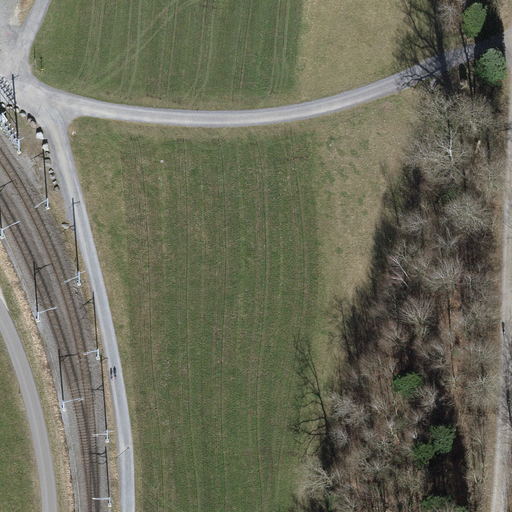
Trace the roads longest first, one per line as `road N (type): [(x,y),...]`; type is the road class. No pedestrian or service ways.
road 1 (track): [(36,99),(146,116),(283,114),(343,101),(511,36)]
road 2 (track): [(36,99),(58,141),(109,337),(127,511)]
road 3 (track): [(496,511),(511,174)]
road 4 (track): [(0,316),(28,383),(49,511)]
